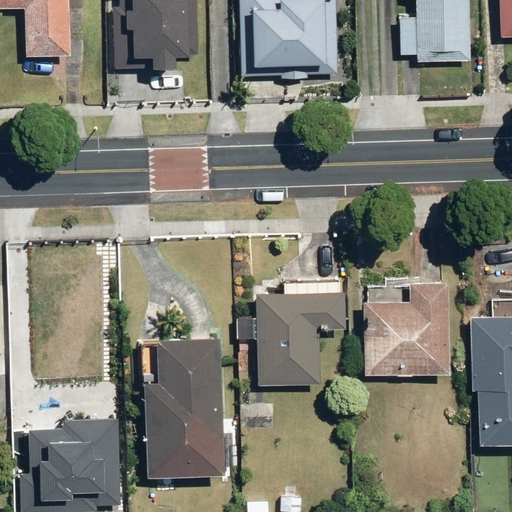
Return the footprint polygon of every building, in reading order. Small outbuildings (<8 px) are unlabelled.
[(0,0),(0,3),(24,4),(24,49),(71,49),(70,0),(0,0)] [(199,0),(116,0),(116,5),(111,66),(193,73),(199,0)] [(239,0),(242,77),(339,74),(336,0),(239,0)] [(470,0),(418,0),(419,14),(399,14),(399,50),(417,50),(417,55),(471,55),(470,0)] [(511,0),(499,0),(499,32),(511,31),(511,0)] [(259,287),(261,380),(322,379),(321,325),(348,324),(347,286),(342,286),(342,275),(286,276),(286,287),(259,287)] [(411,277),(412,295),(365,295),(367,371),(452,369),(450,276),(411,277)] [(511,310),(472,311),(474,385),(479,385),(481,440),(511,439),(511,310)] [(159,331),(160,374),(146,374),(149,472),(227,469),(222,329),(159,331)] [(32,426),(75,424),(76,449),(120,447),(120,422),(124,422),(122,364),(115,364),(115,349),(83,350),(83,357),(30,359),(32,426)] [(304,511),(307,491),(280,488),(277,511),(291,511),(304,511)]
